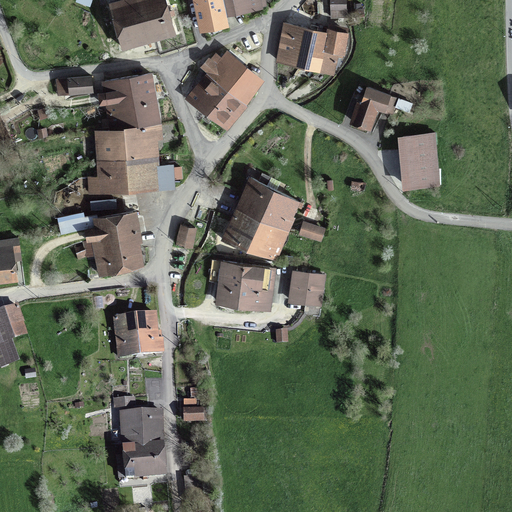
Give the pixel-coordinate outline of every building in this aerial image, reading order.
[(122,0),(110,4),(123,47),(175,32),(166,0),(122,0)] [(195,0),(201,29),(226,23),(225,13),(221,0),(195,0)] [(221,0),(225,13),(261,8),(259,0),(221,0)] [(345,8),(331,8),(331,17),(345,17),(345,8)] [(327,32),(285,22),(277,60),(317,70),(327,32)] [(327,32),(317,70),(332,73),(334,65),(339,66),(343,54),(347,32),(328,28),(327,32)] [(209,72),(207,74),(245,103),(252,94),(254,94),(256,91),(255,90),(258,81),(247,72),(250,70),(243,64),(242,65),(226,52),(225,52),(222,50),(217,56),(215,54),(211,59),(209,58),(202,66),(209,72)] [(116,127),(159,123),(150,74),(104,81),(113,128),(116,127)] [(226,127),(245,103),(207,74),(191,93),(192,93),(189,98),(211,117),(226,127)] [(68,78),(69,93),(92,91),(91,76),(68,78)] [(396,98),(367,87),(361,103),(375,108),(391,113),(396,98)] [(369,127),(375,108),(361,103),(356,102),(355,106),(357,107),(352,121),(369,127)] [(116,130),(97,131),(98,159),(155,155),(154,137),(161,136),(159,123),(116,127),(116,130)] [(432,134),(402,136),(406,186),(436,184),(432,134)] [(94,176),(88,176),(89,191),(173,188),(172,168),(156,169),(155,155),(98,159),(99,171),(93,171),(94,176)] [(251,177),(237,208),(281,227),(286,217),(290,219),(296,205),(301,208),(303,203),(266,184),(267,181),(267,180),(263,179),(262,179),(260,182),(251,177)] [(269,256),(281,227),(237,208),(223,239),(269,256)] [(131,212),(97,217),(59,226),(61,236),(85,229),(86,240),(92,239),(97,263),(103,262),(105,273),(141,264),(131,212)] [(190,247),(195,227),(182,224),(178,244),(190,247)] [(0,280),(17,279),(14,261),(21,260),(17,237),(0,240),(0,280)] [(77,259),(85,257),(82,245),(74,247),(77,259)] [(268,307),(273,267),(222,260),(216,301),(268,307)] [(319,303),(323,275),(294,271),(290,299),(319,303)] [(27,333),(17,306),(1,312),(3,317),(0,317),(0,365),(17,360),(10,339),(27,333)] [(119,357),(162,352),(161,339),(157,340),(155,313),(114,317),(119,357)] [(286,332),(276,332),(276,342),(286,342),(286,332)] [(115,407),(138,406),(138,398),(114,398),(115,407)] [(183,402),(184,409),(194,407),(193,401),(183,402)] [(204,420),(202,408),(184,411),(186,423),(204,420)] [(123,447),(163,443),(160,411),(132,412),(132,409),(128,409),(129,412),(121,413),(123,447)] [(163,443),(123,447),(126,478),(142,477),(142,480),(146,480),(146,476),(166,475),(163,443)] [(187,507),(201,506),(199,476),(184,478),(187,507)]
